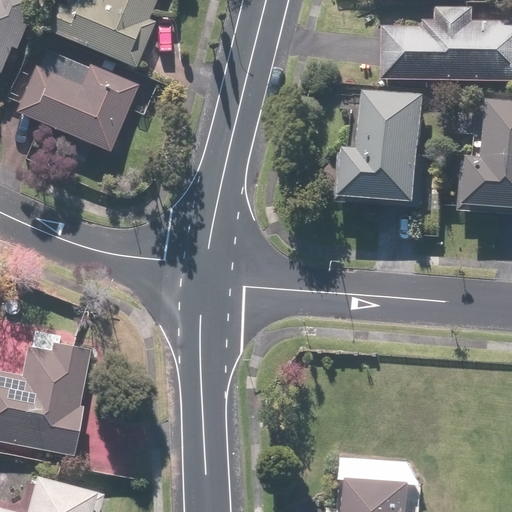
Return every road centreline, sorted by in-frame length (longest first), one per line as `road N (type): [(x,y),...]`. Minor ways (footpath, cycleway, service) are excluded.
road 1 (residential): [(511,307),(199,274)]
road 2 (residential): [(199,274),(267,0)]
road 3 (residential): [(203,511),(199,274)]
road 4 (residential): [(199,274),(86,247),(0,211)]
